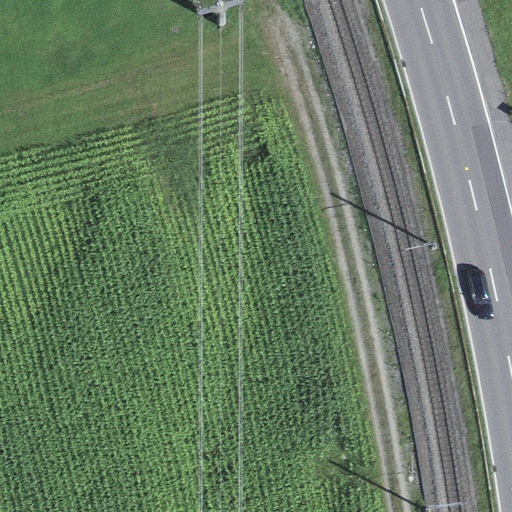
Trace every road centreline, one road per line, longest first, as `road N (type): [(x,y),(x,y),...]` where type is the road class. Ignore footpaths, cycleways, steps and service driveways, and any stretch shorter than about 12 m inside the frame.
road 1 (track): [(268,0),(313,114),(347,243),(398,511)]
road 2 (secondary): [(417,0),(511,374)]
